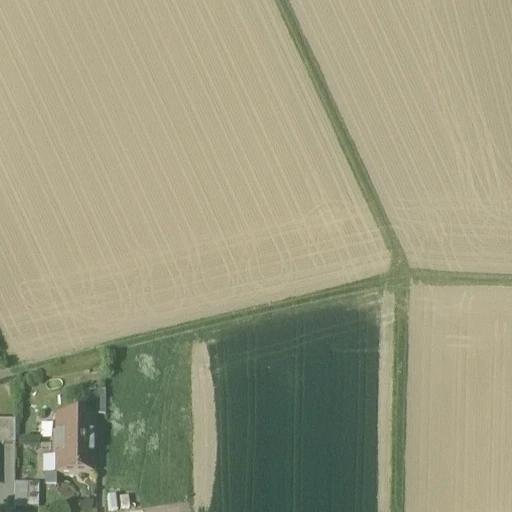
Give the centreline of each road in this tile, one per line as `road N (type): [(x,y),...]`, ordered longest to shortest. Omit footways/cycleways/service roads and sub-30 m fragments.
road 1 (track): [(0,375),(398,279)]
road 2 (track): [(398,279),(274,0)]
road 3 (track): [(397,511),(398,279)]
